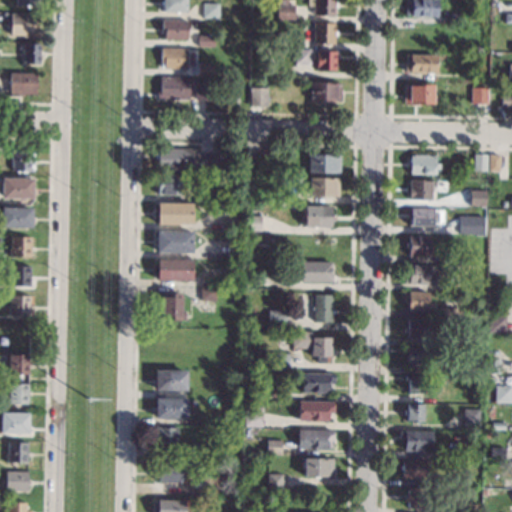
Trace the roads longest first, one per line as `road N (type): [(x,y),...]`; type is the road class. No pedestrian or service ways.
road 1 (residential): [(364,511),(375,0)]
road 2 (residential): [(126,511),(137,0)]
road 3 (residential): [(63,0),(56,511)]
road 4 (residential): [(511,131),(134,126)]
